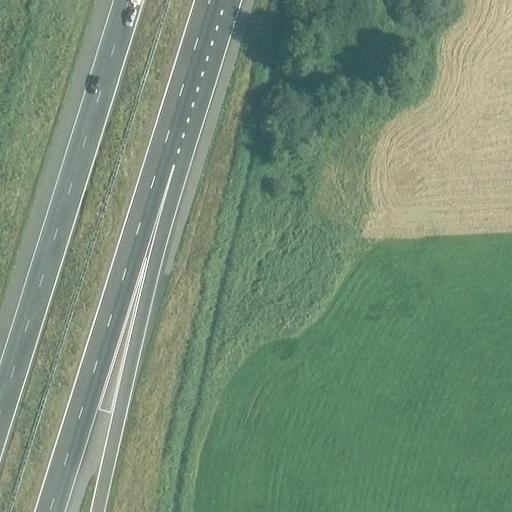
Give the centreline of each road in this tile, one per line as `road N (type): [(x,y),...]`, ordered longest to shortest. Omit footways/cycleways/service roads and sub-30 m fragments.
road 1 (motorway): [(123,0),(0,393)]
road 2 (motorway): [(49,511),(159,161)]
road 3 (motorway): [(98,511),(130,366),(159,161)]
road 4 (motorway): [(159,161),(209,0)]
